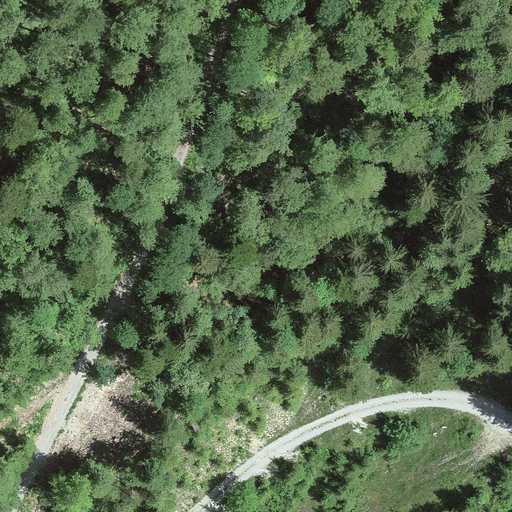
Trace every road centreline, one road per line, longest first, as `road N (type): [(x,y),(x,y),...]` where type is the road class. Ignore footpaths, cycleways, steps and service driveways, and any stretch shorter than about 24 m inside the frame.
road 1 (track): [(5,511),(153,244),(249,0)]
road 2 (track): [(511,423),(480,402),(396,402),(299,438),(205,511)]
